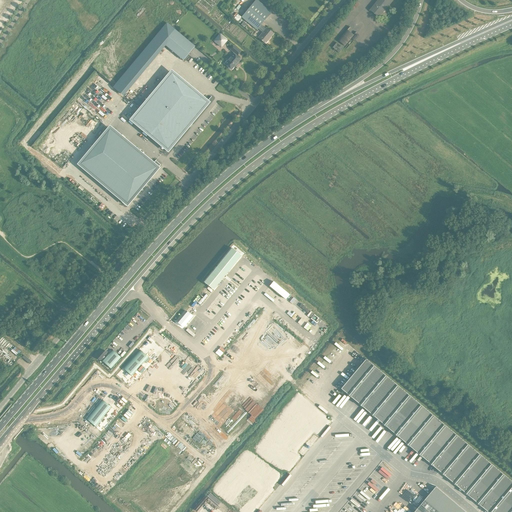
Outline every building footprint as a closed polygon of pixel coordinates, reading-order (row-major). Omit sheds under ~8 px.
[(265,44),(274,34),(267,28),(266,29),(261,25),(272,12),(256,0),(255,0),(241,17),(257,30),(258,29),(263,33),(258,38),(265,44)] [(379,17),(393,0),(377,0),(370,9),(379,17)] [(345,46),(356,32),(350,27),(338,41),(345,46)] [(163,43),(183,60),(195,46),(174,29),(163,43)] [(220,34),(217,38),(224,43),(227,40),(220,34)] [(332,47),(339,53),(343,48),(336,43),(332,47)] [(241,52),(233,45),(230,50),(237,56),(241,52)] [(225,64),(231,69),(235,65),(235,66),(238,63),(237,63),(240,60),(233,54),(228,59),(228,60),(225,64)] [(206,103),(171,74),(133,120),(167,149),(206,103)] [(213,111),(216,114),(222,107),(219,104),(213,111)] [(110,129),(80,164),(127,203),(156,168),(110,129)] [(511,511),(511,480),(367,359),(356,372),(343,388),(490,511),(511,511)] [(467,511),(436,486),(414,511),(467,511)]
